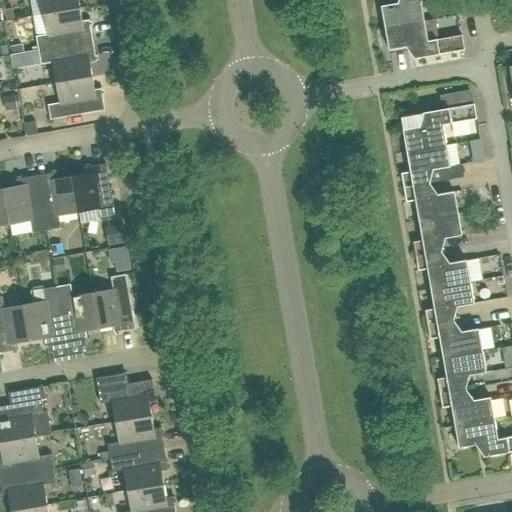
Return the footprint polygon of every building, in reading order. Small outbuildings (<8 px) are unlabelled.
[(42,0),(44,14),(80,8),(78,0),(42,0)] [(403,0),(404,2),(381,6),(385,28),(425,21),(421,1),(427,0),(403,0)] [(48,34),(36,36),(39,50),(93,41),(89,20),(83,21),(80,8),(44,14),(48,34)] [(389,50),(411,46),(414,58),(413,58),(413,59),(465,50),(462,35),(428,41),(425,21),(385,28),(389,50)] [(39,50),(41,65),(53,62),(56,83),(92,76),(90,63),(97,62),(93,41),(39,50)] [(21,54),(11,55),(14,69),(23,68),(21,54)] [(48,105),(51,120),(105,110),(101,88),(95,90),(92,76),(56,83),(60,103),(48,105)] [(404,130),(403,130),(407,152),(446,145),(443,125),(477,119),(474,104),(423,113),(401,117),(404,130)] [(470,154),(481,152),(479,138),(468,140),(470,154)] [(411,172),(401,173),(404,188),(430,183),(430,182),(430,183),(428,171),(450,167),(446,145),(407,152),(411,172)] [(85,167),(86,174),(73,176),(79,212),(99,209),(101,221),(116,218),(106,164),(85,167)] [(59,179),(58,172),(37,176),(47,230),(61,228),(59,216),(79,212),(73,176),(59,179)] [(16,179),(17,186),(4,188),(10,224),(31,221),(33,233),(47,230),(37,176),(16,179)] [(406,202),(416,200),(419,220),(458,213),(454,192),(432,195),(430,184),(430,183),(404,188),(406,202)] [(0,189),(0,226),(10,224),(4,188),(0,189)] [(423,240),(413,242),(416,256),(442,252),(442,251),(440,239),(462,235),(458,213),(419,220),(423,240)] [(109,245),(125,242),(123,229),(106,232),(109,245)] [(419,270),(428,269),(431,289),(470,282),(467,260),(444,264),(442,252),(416,256),(419,270)] [(129,259),(115,262),(117,272),(131,269),(129,259)] [(111,277),(113,289),(93,293),(99,328),(113,326),(114,333),(135,329),(126,275),(111,277)] [(435,309),(425,310),(428,325),(454,320),(454,319),(452,308),(474,304),(470,282),(431,289),(435,309)] [(73,296),(71,284),(57,287),(66,341),(87,337),(86,331),(99,328),(93,293),(73,296)] [(33,291),(35,303),(24,305),(31,340),(44,338),(45,345),(66,341),(57,287),(33,291)] [(4,308),(2,296),(0,296),(0,352),(19,349),(17,343),(31,340),(24,305),(4,308)] [(431,339),(440,337),(443,357),(482,351),(479,329),(456,333),(454,321),(454,320),(428,325),(431,339)] [(491,328),(479,330),(482,350),(494,348),(491,328)] [(443,357),(447,377),(438,379),(440,393),(466,389),(466,388),(464,376),(486,372),(482,351),(443,357)] [(112,402),(116,422),(152,416),(149,402),(156,401),(152,380),(98,389),(101,404),(112,402)] [(440,393),(443,408),(452,406),(455,426),(494,419),(491,397),(468,401),(466,389),(467,389),(466,389),(440,393)] [(0,442),(36,436),(36,437),(51,434),(50,424),(49,424),(48,413),(44,410),(43,411),(41,399),(0,406),(0,442)] [(79,412),(75,419),(86,425),(90,418),(79,412)] [(116,422),(119,442),(108,444),(110,458),(164,449),(161,428),(154,429),(152,416),(116,422)] [(455,426),(459,448),(481,444),(484,456),(483,456),(483,457),(511,451),(511,436),(498,439),(494,419),(455,426)] [(0,442),(0,443),(2,456),(0,455),(0,477),(53,468),(51,454),(39,456),(36,437),(36,436),(0,442)] [(110,458),(112,472),(124,470),(128,490),(164,484),(161,471),(168,470),(164,449),(110,458)] [(0,477),(0,483),(3,499),(9,497),(12,511),(48,505),(44,484),(56,482),(53,468),(0,477)] [(83,486),(80,470),(69,472),(72,488),(83,486)] [(128,490),(131,511),(123,511),(175,511),(173,496),(166,497),(164,484),(128,490)]
